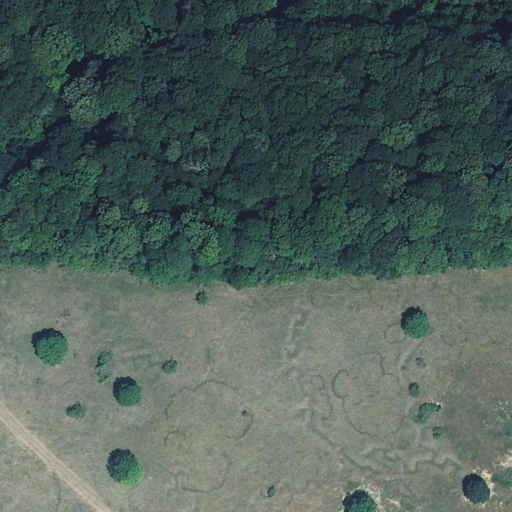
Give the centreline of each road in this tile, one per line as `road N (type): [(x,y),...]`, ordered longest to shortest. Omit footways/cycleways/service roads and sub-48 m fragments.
road 1 (unclassified): [(0,80),(200,45),(291,0)]
road 2 (track): [(0,411),(103,511)]
